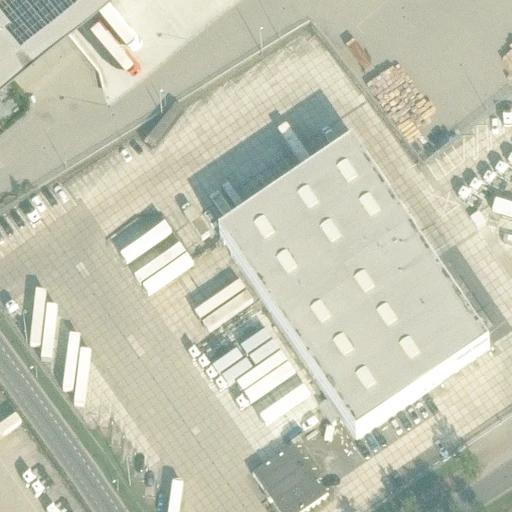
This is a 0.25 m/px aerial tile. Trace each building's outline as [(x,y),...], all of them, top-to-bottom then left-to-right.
[(0,0),(0,71),(86,0),(0,0)] [(433,142),(511,87),(511,20),(389,106),(410,137),(423,128),(433,142)] [(220,241),(356,442),(490,351),(353,151),(220,241)] [(116,246),(150,299),(200,267),(185,244),(187,243),(178,228),(174,231),(164,215),(116,246)] [(297,423),(237,463),(247,478),(244,481),(261,506),(324,463),(297,423)]
